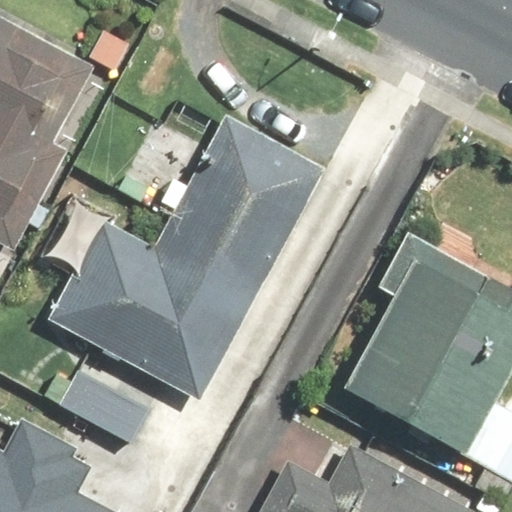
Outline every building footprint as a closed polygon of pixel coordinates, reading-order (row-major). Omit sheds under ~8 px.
[(0,243),(2,239),(26,251),(77,150),(64,144),(105,64),(120,72),(135,41),(109,28),(94,58),(0,10),(0,243)] [(330,164),(233,111),(157,252),(111,227),(62,319),(99,339),(177,381),(205,396),(330,164)] [(511,378),(511,281),(415,229),(385,285),(400,293),(350,385),(511,472),(511,406),(500,400),(511,378)] [(177,381),(99,339),(77,380),(62,372),(49,396),(142,446),(177,381)] [(10,454),(0,448),(0,511),(117,511),(86,495),(107,457),(30,416),(10,454)] [(295,458),(265,511),(475,511),(478,508),(356,441),(334,480),(295,458)]
